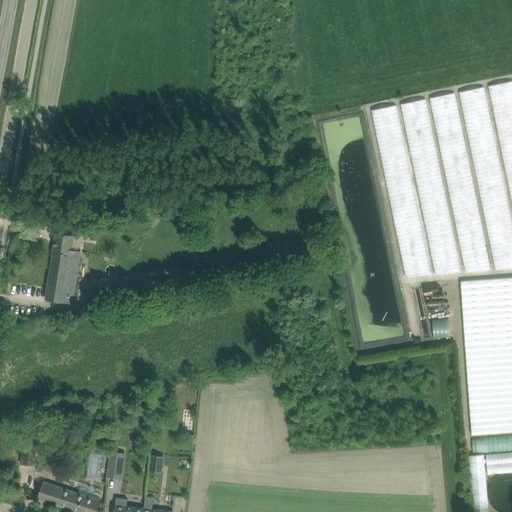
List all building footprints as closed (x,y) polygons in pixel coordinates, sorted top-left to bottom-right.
[(497,122),(455,61),(461,97),(437,138),(441,167),(427,191),(464,213),(466,224),(493,220),(511,231),(511,90),(489,77),(497,122)] [(428,98),(403,103),(409,135),(416,133),(414,125),(424,123),(425,131),(427,131),(434,169),(437,168),(436,161),(439,161),(438,155),(439,155),(428,98)] [(397,105),(374,109),(380,139),(391,137),(388,124),(394,123),(396,133),(402,132),(397,105)] [(90,240),(101,240),(101,228),(90,228),(90,240)] [(45,299),(55,301),(72,304),(80,252),(72,250),(74,235),(56,233),(45,299)] [(511,277),(461,281),(472,435),(511,432),(511,277)] [(175,289),(173,279),(103,287),(105,301),(154,295),(153,291),(175,289)] [(22,439),(20,464),(34,465),(36,440),(22,439)] [(511,451),(471,454),(473,475),(511,472),(511,451)] [(110,452),(107,476),(120,478),(123,454),(110,452)] [(152,457),(150,471),(161,472),(163,458),(163,457),(152,455),(152,456),(152,457)] [(37,499),(76,511),(97,511),(101,500),(43,481),(37,499)] [(127,499),(116,498),(114,511),(172,511),(152,509),(153,497),(145,496),(144,508),(127,506),(127,499)]
